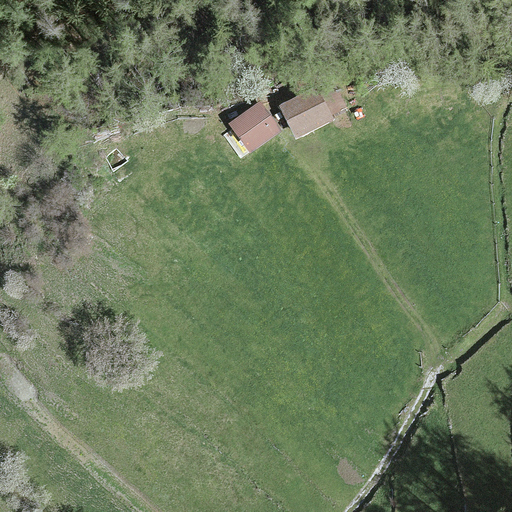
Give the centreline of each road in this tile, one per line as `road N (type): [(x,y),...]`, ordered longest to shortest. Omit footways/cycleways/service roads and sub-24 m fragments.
road 1 (track): [(435,375),(430,339),(311,158)]
road 2 (track): [(349,511),(435,375)]
